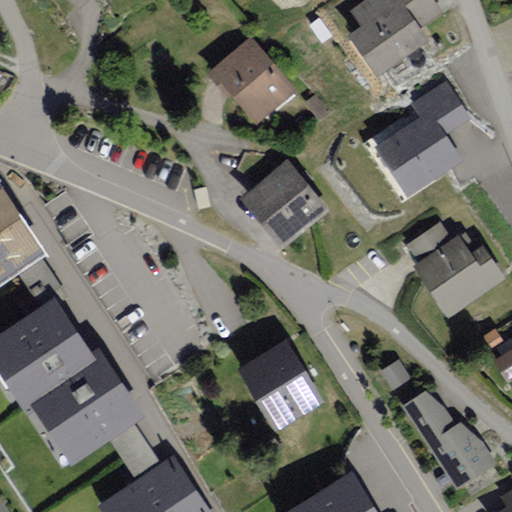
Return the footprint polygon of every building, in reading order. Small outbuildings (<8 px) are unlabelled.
[(69,0),(80,12),(92,0),(69,0)] [(378,0),(360,14),(370,29),(355,40),(385,81),(438,45),(429,32),(448,19),(434,0),(378,0)] [(256,47),(215,82),(256,129),(297,94),(256,47)] [(418,113),(365,149),(403,209),(467,165),(453,140),(473,126),(447,87),(414,107),(418,113)] [(294,163),(244,202),(283,252),(333,212),(294,163)] [(0,294),(55,257),(5,183),(0,185),(0,294)] [(422,267),(417,272),(448,321),(508,283),(487,253),(480,257),(468,237),(457,244),(444,226),(411,248),(422,267)] [(57,303),(0,340),(0,357),(45,423),(56,416),(90,469),(159,421),(110,355),(99,363),(57,303)] [(295,343),(247,372),(283,429),(330,401),(295,343)] [(384,372),(393,385),(407,377),(398,363),(384,372)] [(433,396),(407,411),(461,491),(498,468),(468,424),(462,428),(433,396)] [(402,511),(344,424),(266,470),(291,511),(402,511)] [(207,511),(176,464),(105,510),(106,511),(207,511)] [(10,511),(0,494),(0,511),(10,511)] [(510,511),(511,511),(511,494),(503,500),(510,511)]
